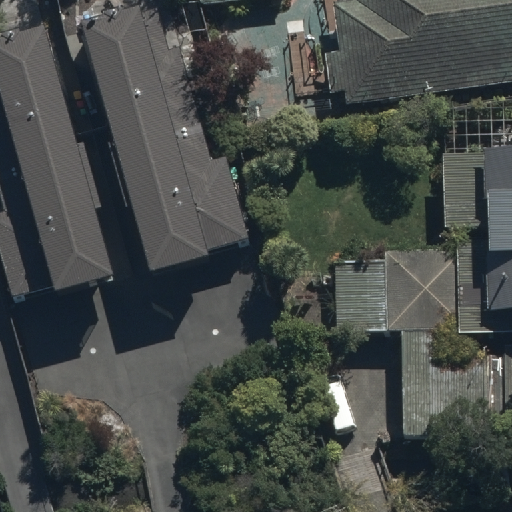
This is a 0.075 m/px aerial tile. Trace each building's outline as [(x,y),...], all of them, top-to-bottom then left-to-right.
[(291,8),(289,0),(202,0),(205,20),(291,8)] [(511,0),(356,0),(358,17),(338,20),(344,68),(330,70),(335,109),(349,107),(351,122),(511,101),(511,0)] [(153,1),(81,21),(152,269),(248,242),(224,157),(212,160),(179,47),(167,50),(153,1)] [(115,275),(44,27),(0,39),(0,182),(8,210),(0,212),(0,250),(15,303),(115,275)] [(448,254),(484,253),(484,264),(459,265),(459,269),(339,269),(339,351),(461,351),(462,358),(511,356),(511,158),(481,160),(482,172),(445,173),(448,254)] [(175,365),(129,376),(145,448),(191,437),(175,365)] [(396,511),(377,437),(335,447),(351,511),(396,511)]
